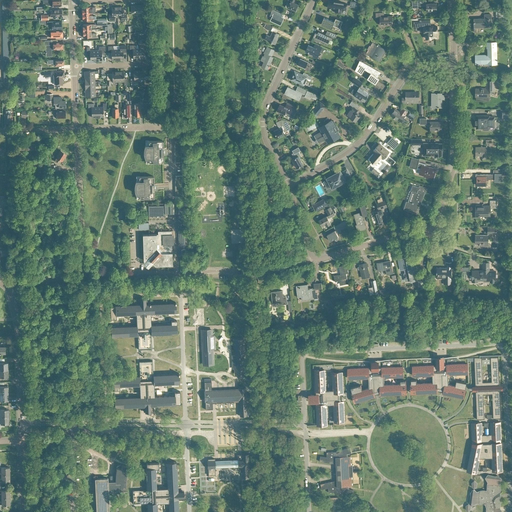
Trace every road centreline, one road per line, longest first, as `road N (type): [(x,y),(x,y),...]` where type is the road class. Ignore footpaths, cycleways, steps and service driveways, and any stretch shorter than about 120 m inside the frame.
road 1 (residential): [(511,455),(497,343),(321,350),(302,358)]
road 2 (unclassified): [(313,256),(246,273),(81,277)]
road 3 (residential): [(289,185),(260,120),(313,0)]
road 4 (residential): [(289,185),(361,139),(419,68)]
road 5 (residential): [(427,233),(453,170),(455,65)]
road 6 (residential): [(76,129),(169,127),(171,196)]
road 7 (residential): [(81,277),(76,129)]
road 8 (unknown): [(179,274),(176,227),(166,221),(136,228),(136,275)]
road 9 (residential): [(20,422),(19,328),(8,287)]
road 10 (residential): [(185,424),(180,297)]
